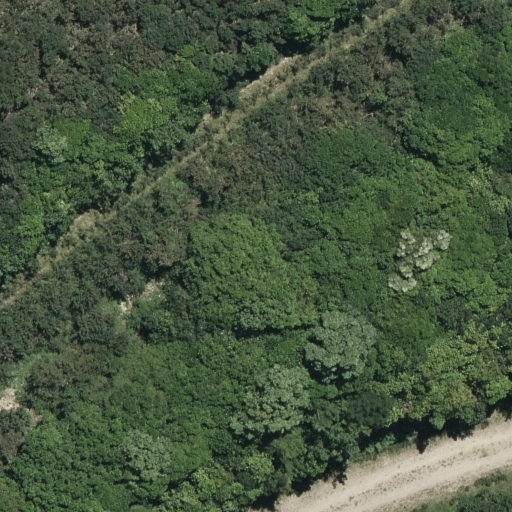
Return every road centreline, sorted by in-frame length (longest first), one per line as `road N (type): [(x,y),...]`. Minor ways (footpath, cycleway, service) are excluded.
road 1 (track): [(380,0),(148,161),(0,290)]
road 2 (track): [(511,444),(431,461),(364,511)]
